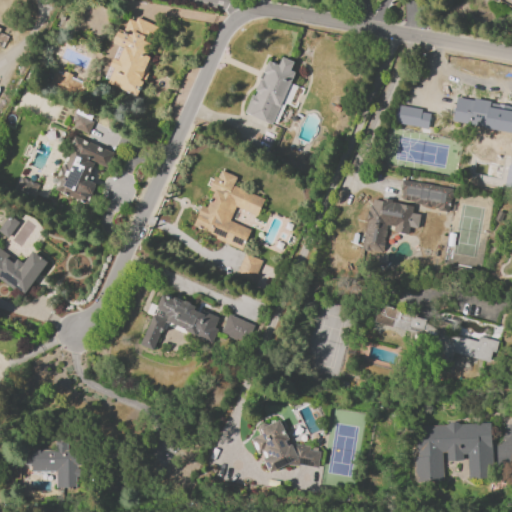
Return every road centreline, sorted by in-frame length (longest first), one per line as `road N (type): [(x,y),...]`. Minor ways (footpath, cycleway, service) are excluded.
road 1 (residential): [(238,5),(94,316),(74,335)]
road 2 (residential): [(511,57),(216,0)]
